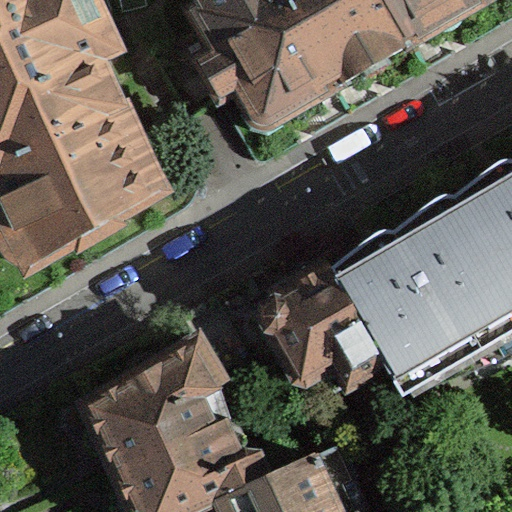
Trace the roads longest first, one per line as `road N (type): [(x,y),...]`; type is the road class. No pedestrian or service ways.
road 1 (residential): [(0,376),(306,198)]
road 2 (residential): [(306,198),(511,78)]
